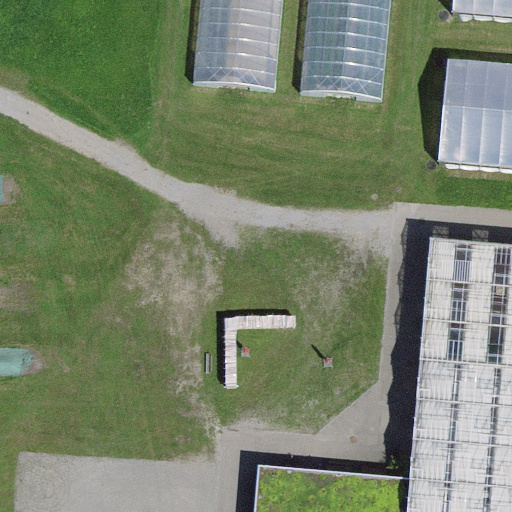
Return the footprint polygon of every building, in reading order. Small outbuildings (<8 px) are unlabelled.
[(205,0),(202,88),(285,91),(288,0),(205,0)] [(313,0),(302,95),(384,104),(395,0),(313,0)] [(511,0),(456,0),(455,21),(511,25),(511,0)] [(511,72),(449,67),(440,170),(511,175),(511,72)] [(511,511),(511,258),(431,251),(411,489),(408,511),(511,511)] [(408,511),(411,489),(262,476),(258,511),(408,511)]
